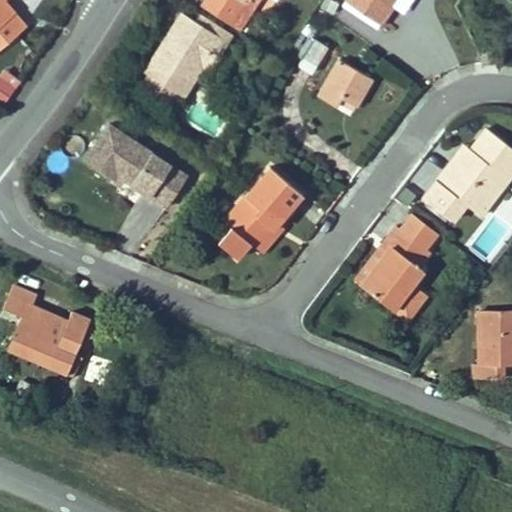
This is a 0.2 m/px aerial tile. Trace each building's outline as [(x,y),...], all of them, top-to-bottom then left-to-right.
[(0,45),(25,25),(4,0),(1,0),(0,1),(0,45)] [(246,4),(240,0),(204,0),(202,4),(233,23),(246,4)] [(393,7),(391,4),(393,0),(346,0),(382,25),(393,7)] [(169,108),(180,93),(184,96),(203,65),(221,36),(196,21),(182,12),(173,26),(178,29),(165,51),(159,49),(145,70),(149,74),(140,89),(169,108)] [(201,13),(196,21),(221,36),(203,65),(209,69),(227,40),(232,33),(201,13)] [(165,51),(178,29),(173,26),(159,49),(165,51)] [(328,46),(315,38),(301,60),(315,68),(328,46)] [(489,51),(477,53),(481,62),(491,61),(489,51)] [(336,104),(339,98),(341,96),(357,104),(372,77),(339,58),(318,95),(336,104)] [(0,72),(0,103),(4,106),(22,82),(3,68),(0,72)] [(356,107),(357,104),(341,96),(339,98),(356,107)] [(189,175),(106,121),(79,162),(121,189),(124,184),(165,211),(189,175)] [(460,164),(504,183),(506,180),(511,172),(511,147),(486,128),(470,149),(460,164)] [(452,159),(460,164),(470,149),(463,145),(452,159)] [(460,164),(452,159),(436,180),(465,203),(480,214),(490,201),(504,183),(460,164)] [(225,219),(256,247),(279,222),(292,206),(294,208),(305,195),(271,166),(236,207),(225,219)] [(465,203),(436,180),(423,196),(452,218),(465,203)] [(283,226),(279,222),(256,247),(262,251),(283,226)] [(397,225),(384,240),(392,246),(362,283),(393,308),(423,270),(418,266),(430,251),(397,225)] [(355,278),(362,283),(392,246),(384,240),(355,278)] [(4,307),(22,314),(8,347),(73,376),(81,357),(74,354),(89,318),(71,311),(67,320),(31,305),(36,295),(13,285),(4,307)] [(484,338),(484,361),(478,362),(472,362),(472,377),(504,377),(503,362),(511,361),(511,309),(477,310),(478,338),(484,338)] [(28,397),(33,384),(22,380),(17,391),(28,397)]
